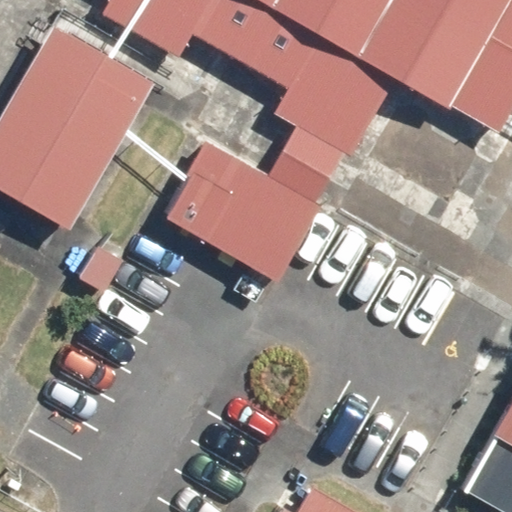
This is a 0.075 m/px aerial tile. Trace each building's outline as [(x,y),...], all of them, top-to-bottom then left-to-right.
[(511,111),(511,0),(101,0),(91,18),(174,66),(195,30),(278,78),(262,106),(347,155),(388,84),(493,145),(511,111)] [(144,75),(42,15),(0,86),(0,189),(57,223),(144,75)] [(317,209),(194,137),(153,206),(277,278),(317,209)] [(0,370),(45,293),(0,267),(0,370)] [(511,511),(511,390),(458,484),(508,511),(511,511)] [(356,511),(308,484),(291,511),(356,511)]
